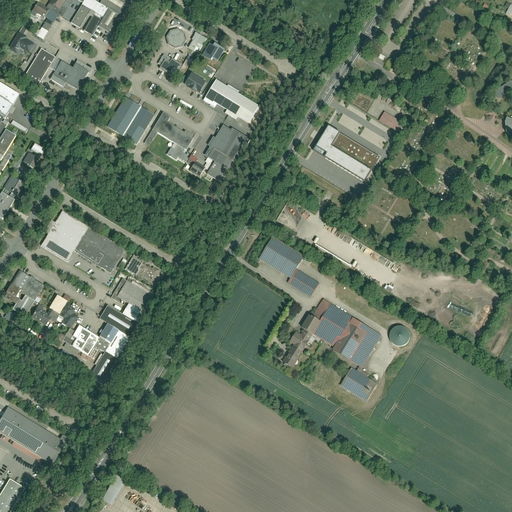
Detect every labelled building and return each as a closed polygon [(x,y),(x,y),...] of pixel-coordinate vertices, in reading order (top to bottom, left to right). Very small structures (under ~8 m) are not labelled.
[(131,1),(130,0),(50,0),(46,8),(37,3),(33,11),(47,19),(37,36),(43,39),(57,15),(62,18),(66,11),(61,8),(66,0),(67,0),(71,3),(72,0),(76,0),(82,4),(70,23),(79,29),(90,11),(93,13),(84,28),(92,32),(96,26),(110,35),(131,1)] [(177,30),(170,32),(166,38),(168,45),(174,49),(182,47),(186,41),(184,34),(177,30)] [(18,32),(8,50),(16,55),(20,49),(28,54),(34,45),(25,40),(27,38),(18,32)] [(198,45),(202,47),(207,39),(196,33),(187,48),(193,51),(198,45)] [(209,44),(202,56),(211,62),(212,59),(218,62),(225,50),(215,45),(214,47),(209,44)] [(41,50),(22,81),(36,89),(55,58),(41,50)] [(159,69),(175,79),(183,66),(163,55),(158,65),(161,66),(159,69)] [(77,61),(72,69),(61,62),(50,80),(63,88),(65,83),(77,91),(88,73),(90,74),(92,70),(77,61)] [(190,74),(184,86),(199,94),(206,83),(190,74)] [(510,90),(511,91),(511,111),(510,119),(501,116),(500,122),(502,134),(508,133),(511,130),(511,81),(510,80),(491,92),(496,99),(510,90)] [(249,124),(259,107),(217,81),(204,101),(215,108),(217,105),(227,111),(225,114),(236,121),(238,118),(249,124)] [(0,172),(2,169),(10,156),(5,153),(15,136),(3,129),(7,122),(2,120),(4,117),(7,119),(13,108),(12,107),(19,95),(0,83),(0,172)] [(124,98),(107,127),(136,145),(153,116),(124,98)] [(394,131),(400,121),(383,111),(377,120),(394,131)] [(162,114),(144,144),(149,147),(157,134),(177,145),(174,150),(171,148),(167,155),(176,161),(177,158),(192,167),(189,172),(199,178),(205,169),(195,163),(197,160),(187,154),(186,155),(184,154),(193,139),(166,123),(170,118),(162,114)] [(23,133),(25,130),(11,121),(9,124),(23,133)] [(221,179),(248,135),(233,127),(232,129),(224,125),(217,136),(214,134),(210,140),(213,142),(206,153),(216,158),(208,171),(221,179)] [(364,182),(379,158),(327,126),(312,151),(364,182)] [(31,144),(28,150),(38,156),(41,150),(31,144)] [(27,152),(21,161),(31,167),(37,158),(27,152)] [(10,176),(3,189),(5,190),(3,194),(1,193),(0,194),(0,218),(2,220),(24,184),(10,176)] [(41,247),(67,263),(74,252),(110,274),(125,250),(62,212),(41,247)] [(299,271),(307,258),(274,239),(261,261),(293,280),(291,285),(312,298),(320,283),(299,271)] [(140,262),(132,257),(126,269),(152,284),(155,278),(158,279),(162,273),(153,268),(151,271),(139,264),(140,262)] [(125,261),(121,259),(117,266),(120,268),(125,261)] [(20,272),(5,297),(16,304),(12,311),(25,318),(44,286),(20,272)] [(103,351),(89,375),(100,382),(112,362),(117,365),(158,295),(151,291),(149,294),(127,281),(126,282),(122,280),(111,300),(119,304),(121,301),(128,305),(122,315),(107,307),(99,321),(107,326),(99,340),(76,327),(73,333),(69,330),(63,342),(89,357),(95,347),(103,351)] [(39,305),(31,318),(44,326),(47,322),(48,323),(50,321),(55,323),(59,315),(65,319),(61,324),(69,329),(77,318),(72,315),(74,312),(76,313),(79,308),(73,304),(71,307),(66,304),(67,302),(57,296),(49,309),(39,305)] [(311,337),(334,351),(361,367),(358,372),(353,369),(342,387),(368,402),(378,384),(368,378),(370,375),(363,371),(383,336),(322,300),(313,317),(309,315),(301,328),(304,330),(301,335),(300,335),(296,333),(290,343),(293,345),(282,363),(292,369),(311,337)] [(410,340),(410,338),(410,335),(409,333),(408,331),(407,330),(406,329),(403,328),(402,327),(400,327),(397,328),(396,328),(393,330),(392,331),(391,332),(390,334),(390,336),(390,338),(390,340),(391,342),(391,344),(393,345),(395,347),(397,348),(399,348),(401,348),(403,348),(405,347),(406,346),(408,345),(409,344),(410,342),(410,340)] [(0,416),(0,430),(51,462),(64,442),(47,432),(6,407),(0,416)] [(108,506),(122,480),(113,475),(99,501),(108,506)] [(0,511),(10,511),(24,490),(10,481),(0,496),(0,511)]
